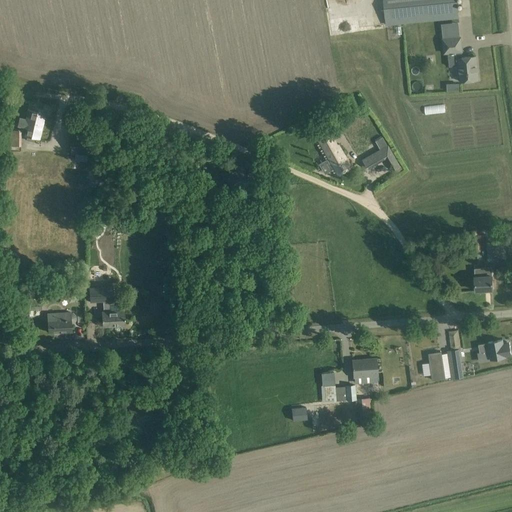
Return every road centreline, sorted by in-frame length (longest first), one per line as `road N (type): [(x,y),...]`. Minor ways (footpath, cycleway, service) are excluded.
road 1 (unclassified): [(511,313),(0,353)]
road 2 (track): [(459,318),(395,228),(364,201),(163,120),(27,94)]
